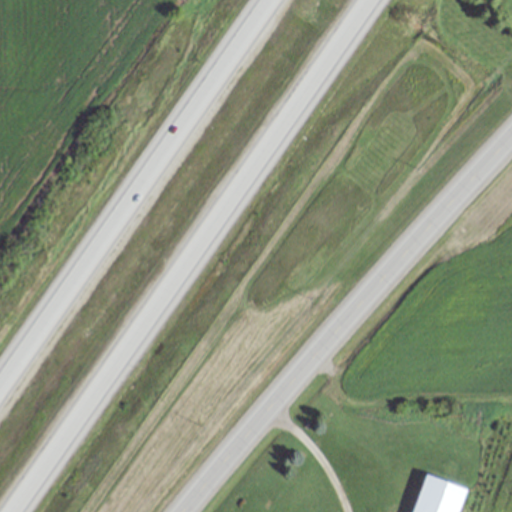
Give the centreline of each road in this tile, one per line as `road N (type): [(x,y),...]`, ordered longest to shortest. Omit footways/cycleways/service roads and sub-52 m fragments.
road 1 (motorway): [(36,511),(397,0)]
road 2 (secondary): [(189,511),(511,128)]
road 3 (motorway): [(251,0),(0,361)]
